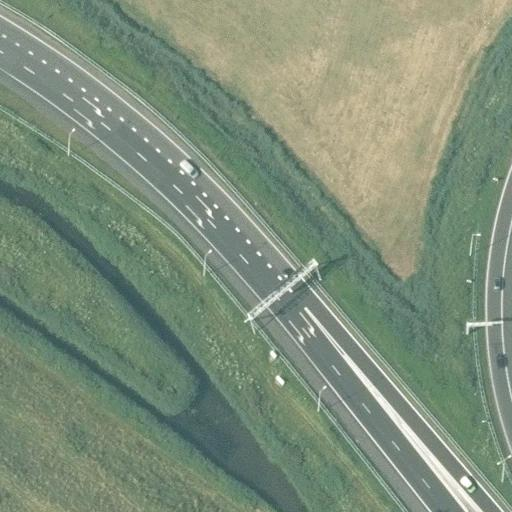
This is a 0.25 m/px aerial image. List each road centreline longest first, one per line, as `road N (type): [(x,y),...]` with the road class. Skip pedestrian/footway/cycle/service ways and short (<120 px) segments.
road 1 (motorway): [(0,36),(149,141),(303,307)]
road 2 (motorway): [(303,307),(490,511)]
road 3 (motorway): [(303,307),(447,511)]
road 4 (motorway): [(511,428),(494,348),(498,242),(511,202)]
